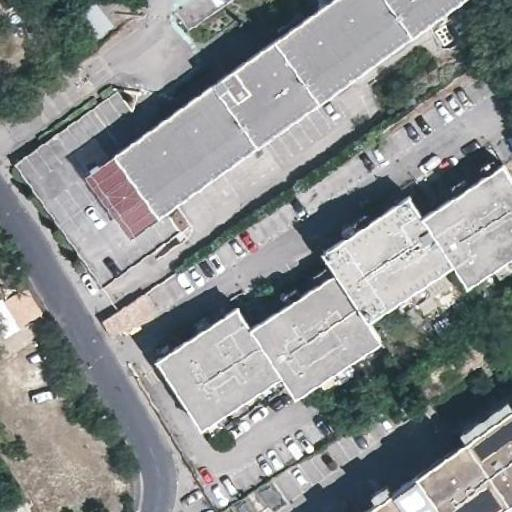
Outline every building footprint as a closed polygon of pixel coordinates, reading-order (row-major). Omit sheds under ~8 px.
[(329,0),(176,108),(220,172),(463,0),(329,0)] [(99,1),(79,17),(98,41),(117,25),(99,1)] [(220,172),(176,108),(114,152),(107,157),(152,220),(159,215),(220,172)] [(511,177),(506,169),(426,221),(413,200),(327,255),(340,277),(255,332),(241,311),(161,363),(206,433),(286,380),(300,401),(385,346),(372,325),(457,269),(471,291),(511,263),(511,177)] [(227,269),(214,248),(193,262),(206,282),(227,269)] [(435,298),(446,316),(461,308),(450,290),(435,298)] [(42,316),(28,291),(9,303),(22,327),(42,316)] [(142,297),(105,322),(118,341),(155,316),(142,297)] [(468,439),(511,408),(511,400),(510,397),(463,430),(468,439)] [(475,511),(503,493),(510,502),(511,500),(511,408),(468,439),(393,491),(378,502),(363,511),(475,511)] [(378,502),(393,491),(389,482),(374,492),(378,502)] [(495,511),(511,511),(511,500),(510,502),(495,511)]
